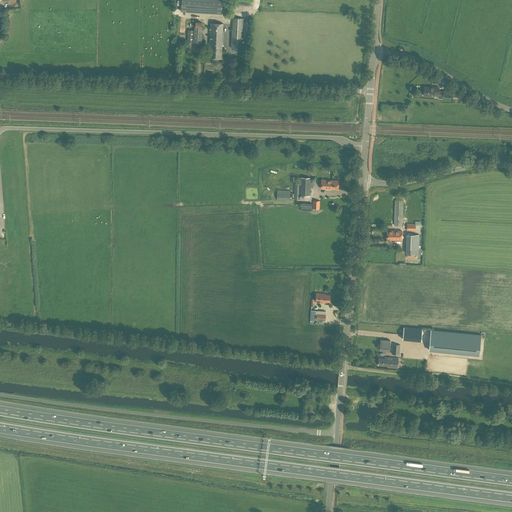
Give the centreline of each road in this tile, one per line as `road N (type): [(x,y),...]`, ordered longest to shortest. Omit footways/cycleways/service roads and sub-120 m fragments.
road 1 (motorway): [(511,481),(0,410)]
road 2 (motorway): [(0,427),(511,497)]
road 3 (unclassified): [(369,91),(0,75)]
road 4 (unclassified): [(365,146),(333,137),(0,130)]
road 5 (unclassified): [(337,434),(0,394)]
road 6 (tertiary): [(337,434),(361,181)]
road 7 (track): [(343,395),(511,426)]
road 8 (unclassified): [(511,110),(412,57),(373,52)]
road 9 (tertiary): [(511,166),(361,181)]
